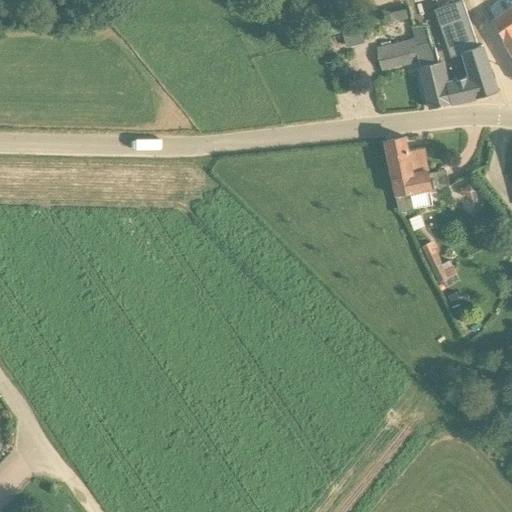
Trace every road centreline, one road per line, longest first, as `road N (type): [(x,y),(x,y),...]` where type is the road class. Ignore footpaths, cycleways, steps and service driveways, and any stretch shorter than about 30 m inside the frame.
road 1 (tertiary): [(511,122),(462,119),(155,148),(0,143)]
road 2 (unclassified): [(74,487),(0,379)]
